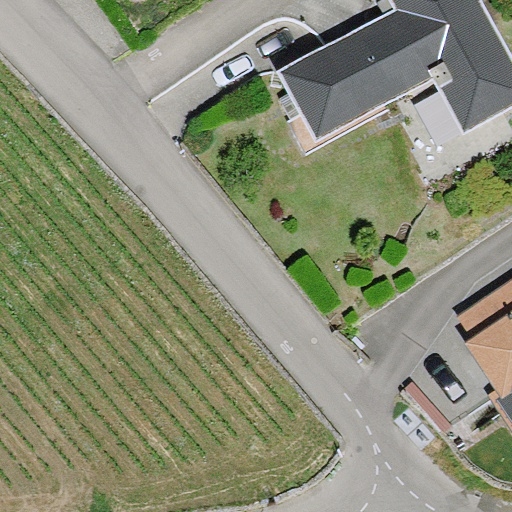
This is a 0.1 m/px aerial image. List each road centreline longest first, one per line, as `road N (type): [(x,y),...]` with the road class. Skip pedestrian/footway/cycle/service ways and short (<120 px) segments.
road 1 (unclassified): [(98,103),(396,454),(415,511)]
road 2 (residential): [(98,103),(252,0)]
road 3 (unclassified): [(8,0),(98,103)]
